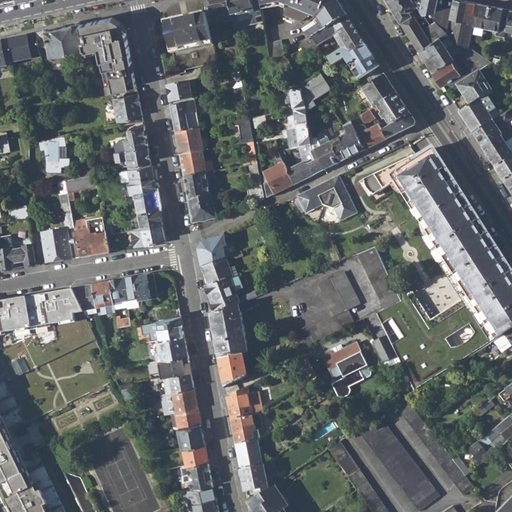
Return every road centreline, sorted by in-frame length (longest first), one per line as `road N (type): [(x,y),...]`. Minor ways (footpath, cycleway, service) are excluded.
road 1 (residential): [(180,236),(257,210),(429,124)]
road 2 (residential): [(183,254),(235,511)]
road 3 (tertiary): [(511,219),(374,0)]
road 4 (residential): [(136,0),(180,236)]
road 5 (residential): [(0,285),(183,254)]
road 6 (tertiary): [(347,0),(429,124)]
road 7 (tertiary): [(429,124),(511,247)]
